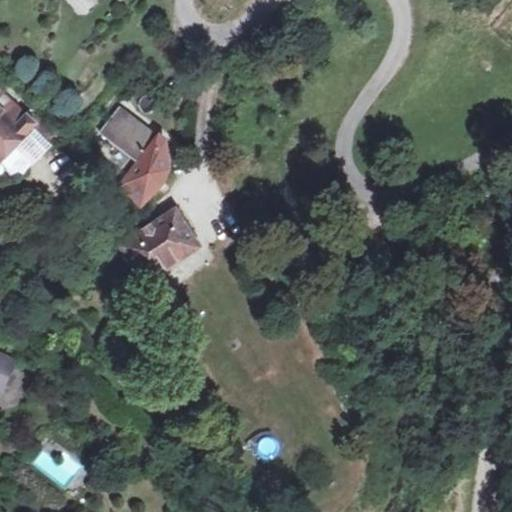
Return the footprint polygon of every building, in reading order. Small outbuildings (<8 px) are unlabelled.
[(0,89),(0,103),(20,124),(23,121),(28,116),(0,89)] [(0,103),(0,166),(2,166),(20,147),(8,136),(20,124),(0,103)] [(142,162),(124,184),(143,205),(160,190),(172,171),(167,143),(160,137),(134,116),(120,105),(102,129),(117,141),(142,162)] [(50,145),(60,135),(34,109),(28,116),(23,121),(50,145)] [(50,145),(23,121),(20,124),(8,136),(20,147),(2,166),(10,173),(29,167),(50,145)] [(200,248),(176,213),(123,249),(148,283),(200,248)] [(0,403),(5,402),(17,377),(0,367),(0,403)]
